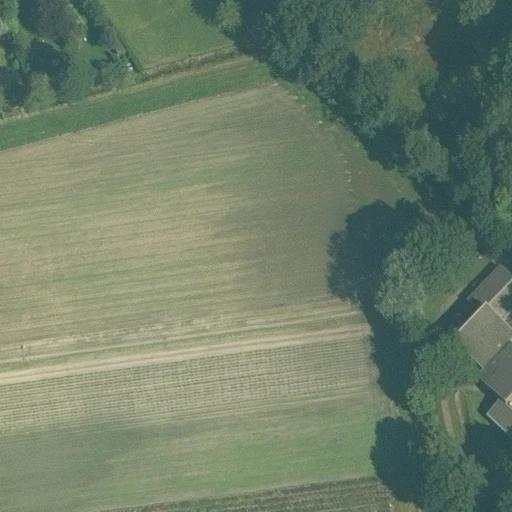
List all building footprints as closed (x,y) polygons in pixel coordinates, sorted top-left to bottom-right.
[(356,11),(339,28),(348,37),(355,30),(372,47),(403,14),(388,0),(383,0),(365,20),(356,11)] [(511,0),(493,0),(503,16),(511,10),(511,0)] [(511,10),(503,16),(511,31),(511,10)] [(256,14),(243,24),(254,39),(267,28),(256,14)] [(403,14),(372,47),(389,63),(383,70),(392,79),(409,61),(399,53),(420,30),(403,14)] [(409,61),(392,79),(402,88),(408,81),(425,98),(456,65),(439,48),(418,70),(409,61)] [(456,65),(425,98),(442,114),(436,121),(448,132),(454,125),(464,114),(453,103),(474,81),(456,65)] [(464,114),(454,125),(472,142),(465,149),(475,158),(492,141),(482,131),(503,109),(485,92),(464,114)] [(511,347),(511,346),(511,344),(511,333),(503,325),(511,315),(511,279),(500,268),(467,303),(482,317),(455,345),(484,374),(477,381),(501,403),(487,418),(511,442),(511,347)]
